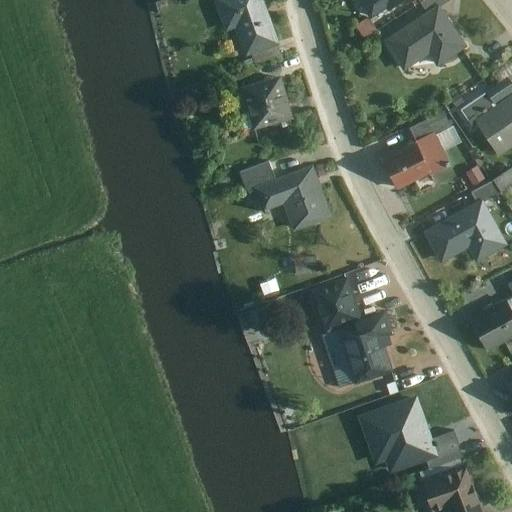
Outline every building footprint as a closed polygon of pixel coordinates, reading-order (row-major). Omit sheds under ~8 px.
[(265,0),(216,0),(227,31),(237,27),(246,54),(280,42),(265,0)] [(360,0),(371,17),(388,7),(389,9),(403,0),(360,0)] [(439,6),(385,42),(404,70),(429,53),(437,66),(466,47),(439,6)] [(283,74),(244,86),(256,129),(296,118),(283,74)] [(511,99),(478,122),(500,156),(511,148),(511,99)] [(416,144),(431,177),(450,169),(435,136),(416,144)] [(416,144),(383,158),(397,192),(431,177),(416,144)] [(255,188),(276,180),(270,162),(239,173),(245,191),(255,188)] [(276,180),(255,188),(264,212),(284,205),(294,232),(333,219),(315,167),(276,180)] [(511,170),(496,178),(502,189),(511,183),(511,170)] [(482,201),(425,232),(441,263),(469,248),(477,262),(507,246),(482,201)] [(338,327),(360,320),(348,279),(313,289),(326,330),(338,327)] [(511,310),(508,302),(471,321),(487,353),(511,339),(511,310)] [(360,320),(338,327),(355,385),(392,373),(382,339),(393,336),(386,312),(360,320)] [(436,393),(399,404),(416,456),(452,444),(436,393)] [(486,511),(470,463),(423,479),(433,511),(436,511),(450,507),(452,511),(486,511)]
